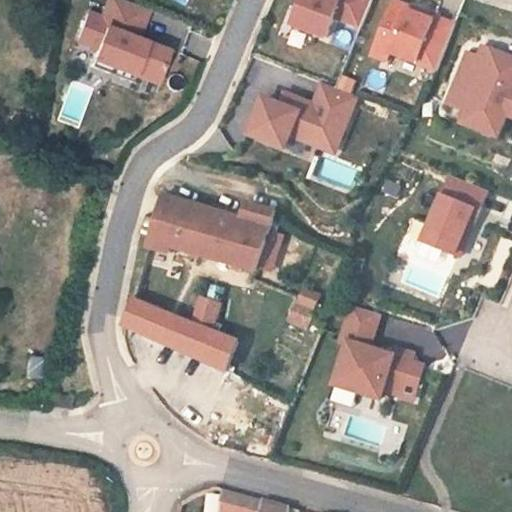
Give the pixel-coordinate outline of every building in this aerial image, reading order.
[(90,13),(79,41),(98,49),(91,67),(110,74),(112,66),(135,75),(157,83),(169,51),(138,39),(150,10),(124,0),(109,0),(103,18),(90,13)] [(338,0),(303,0),(294,24),(328,38),(336,17),(362,27),(372,0),(341,0),(341,1),(338,0)] [(409,6),(407,10),(434,21),(436,17),(409,6)] [(407,10),(391,52),(438,71),(456,25),(436,17),(434,21),(407,10)] [(468,53),(448,104),(467,111),(465,117),(486,125),(493,109),(508,115),(511,116),(511,77),(506,75),(511,60),(511,58),(483,47),(479,58),(468,53)] [(265,98),(251,133),(286,147),(291,134),(313,143),(318,131),(341,140),(358,97),(324,83),(316,106),(286,94),(281,105),(265,98)] [(486,125),(465,117),(463,124),(499,138),(508,115),(493,109),(486,125)] [(341,140),(318,131),(313,143),(336,152),(341,140)] [(451,176),(424,242),(461,257),(470,237),(465,235),(475,210),(480,212),(488,191),(451,176)] [(243,219),(164,195),(151,241),(259,271),(277,212),(248,203),(243,219)] [(480,212),(475,210),(465,235),(470,237),(480,212)] [(194,324),(214,332),(223,304),(222,303),(214,301),(202,297),(194,324)] [(194,324),(135,301),(125,326),(228,372),(240,342),(214,332),(194,324)] [(324,330),(329,314),(296,302),(288,319),(309,329),(312,324),(324,330)] [(353,307),(342,342),(350,344),(340,380),(360,386),(358,391),(382,398),(384,389),(402,395),(405,383),(417,387),(423,367),(411,364),(414,354),(395,349),(392,358),(369,351),(380,315),(353,307)] [(71,397),(53,394),(50,406),(69,409),(71,397)] [(237,511),(238,494),(224,489),(222,511),(237,511)] [(261,511),(262,500),(238,494),(237,511),(261,511)] [(290,511),(290,508),(262,500),(261,511),(290,511)]
